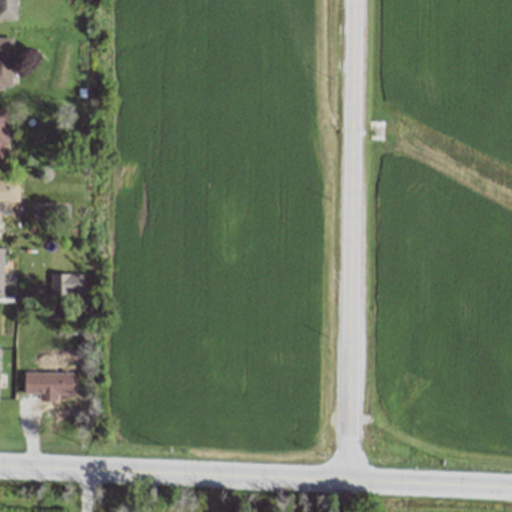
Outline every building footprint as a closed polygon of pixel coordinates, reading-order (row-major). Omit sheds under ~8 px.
[(0,0),(0,19),(16,20),(16,0),(0,0)] [(0,88),(12,89),(13,38),(0,37),(0,88)] [(0,201),(18,202),(19,181),(0,180),(0,201)] [(51,274),(50,296),(81,297),(82,275),(51,274)] [(72,374),(24,373),(23,394),(39,394),(39,401),(57,401),(58,394),(72,394),(72,374)]
